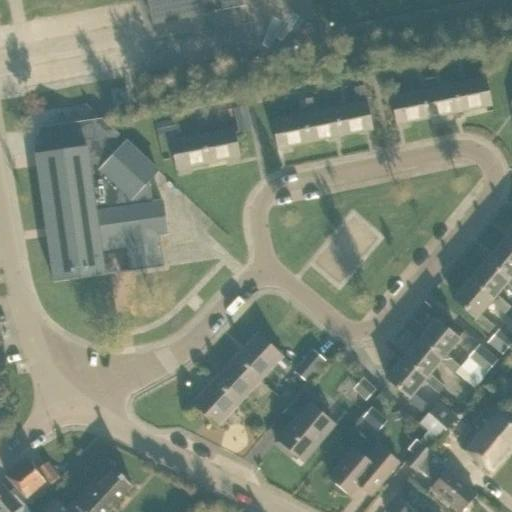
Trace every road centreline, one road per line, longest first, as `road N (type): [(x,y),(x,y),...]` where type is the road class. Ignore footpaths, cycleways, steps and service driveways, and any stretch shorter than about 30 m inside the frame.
road 1 (residential): [(266,272),(259,215),(274,190),(458,150),(483,156),(494,171),(493,189),(451,247),(387,322),(344,330)]
road 2 (residential): [(73,404),(200,336),(266,272)]
road 3 (residential): [(282,511),(73,404)]
road 4 (residential): [(73,404),(31,343),(15,300),(0,205)]
